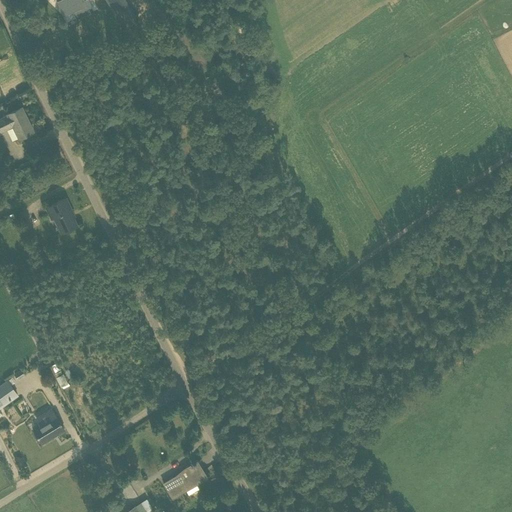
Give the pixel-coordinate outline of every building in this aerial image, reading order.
[(85,6),(82,0),(59,0),(57,1),(63,16),(85,6)] [(133,17),(125,0),(107,0),(119,24),(133,17)] [(0,133),(12,127),(18,139),(33,132),(21,107),(6,114),(6,115),(0,118),(0,133)] [(73,213),(65,198),(46,207),(52,219),(54,217),(61,233),(77,225),(71,213),(73,213)] [(61,386),(68,383),(63,372),(56,376),(61,386)] [(0,407),(17,395),(7,381),(0,385),(0,407)] [(48,421),(34,429),(33,430),(41,443),(64,430),(56,416),(55,416),(51,409),(44,413),(48,421)] [(172,498),(203,480),(200,475),(204,472),(197,461),(185,468),(189,475),(178,482),(174,477),(164,483),(172,498)] [(141,502),(146,511),(149,511),(154,510),(147,498),(141,502)]
